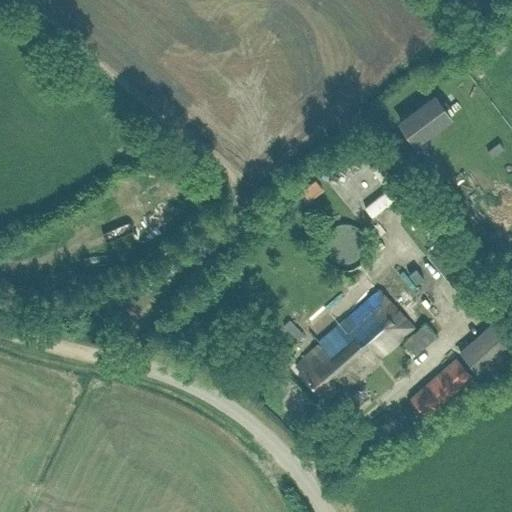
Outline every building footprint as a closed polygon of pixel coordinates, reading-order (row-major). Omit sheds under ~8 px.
[(414,145),(453,118),(436,92),(396,119),(414,145)] [(467,171),(482,165),(478,153),(463,158),(467,171)] [(323,169),(306,181),(313,192),(330,180),(323,169)] [(397,196),(378,209),(387,222),(406,209),(397,196)] [(342,222),(335,224),(329,228),(324,234),(322,241),(322,249),(324,256),(329,262),(336,266),(343,268),(351,267),(358,263),(363,258),(366,251),(367,244),(366,237),(362,231),(356,226),(350,223),(342,222)] [(427,254),(470,305),(491,288),(447,236),(427,254)] [(344,274),(324,299),(337,309),(357,284),(344,274)] [(326,399),(352,377),(411,326),(378,287),(317,340),(320,343),(296,365),(326,399)] [(458,349),(485,381),(511,357),(511,331),(498,315),(458,349)] [(425,322),(404,340),(415,353),(436,334),(425,322)] [(426,415),(472,374),(457,356),(410,397),(426,415)]
